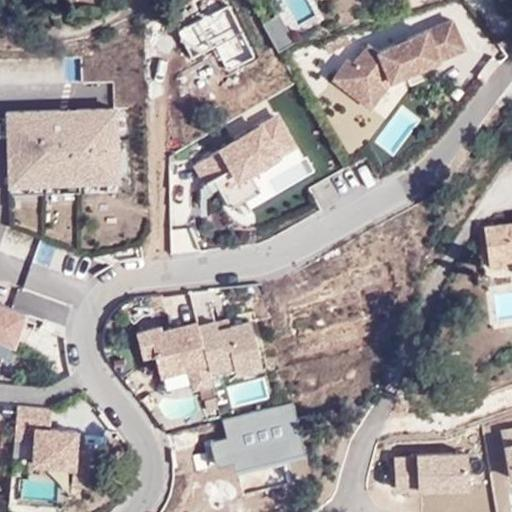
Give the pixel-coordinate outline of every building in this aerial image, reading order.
[(288,0),(306,28),(321,18),(309,0),(288,0)] [(277,45),(295,36),(280,7),(262,16),(277,45)] [(360,64),(351,87),(376,96),(380,86),(392,91),(397,78),(412,71),(416,82),(433,74),(428,64),(472,45),(460,16),(416,35),(418,40),(406,46),(404,41),(387,48),(376,44),(366,67),(360,64)] [(334,50),(357,38),(353,30),(330,41),(334,50)] [(416,35),(404,41),(406,46),(418,40),(416,35)] [(388,99),(392,91),(380,86),(376,96),(387,101),(388,99)] [(117,103),(5,106),(8,176),(120,177),(117,103)] [(283,115),(201,161),(212,179),(205,183),(206,196),(213,195),(226,188),(235,205),(266,188),(254,168),(299,143),(283,115)] [(511,225),(484,229),(488,256),(511,253),(511,225)] [(511,253),(488,256),(488,267),(511,264),(511,253)] [(29,310),(0,299),(0,331),(19,339),(29,310)] [(0,345),(18,352),(28,326),(29,326),(34,312),(29,310),(19,339),(0,331),(0,345)] [(222,326),(235,323),(233,315),(220,319),(222,326)] [(220,317),(202,322),(213,366),(238,360),(240,370),(266,363),(255,318),(235,323),(222,326),(220,319),(220,317)] [(164,323),(141,329),(146,351),(158,348),(164,370),(193,363),(196,375),(214,371),(213,366),(202,322),(201,319),(165,327),(164,323)] [(214,371),(196,375),(198,385),(217,380),(214,371)] [(193,396),(161,399),(162,416),(194,413),(193,396)] [(53,405),(22,402),(20,434),(39,436),(37,460),(77,464),(75,480),(95,483),(98,449),(79,447),(82,428),(54,426),(56,405),(53,405)] [(294,420),(204,441),(211,472),(303,447),(294,420)]
